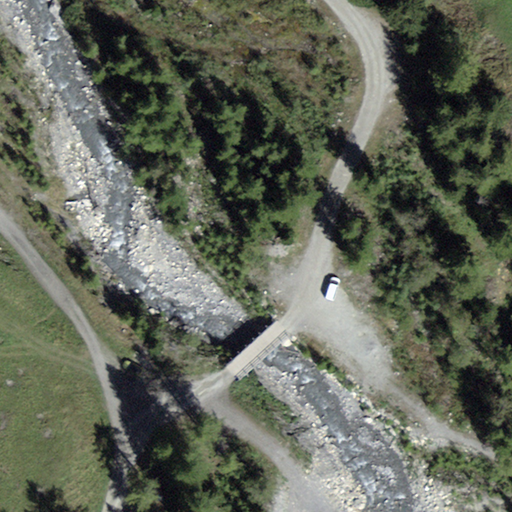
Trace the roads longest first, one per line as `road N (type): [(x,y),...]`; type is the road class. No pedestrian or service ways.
road 1 (track): [(336,0),(362,21),(375,64),(370,106),(331,201),(311,296),(200,399),(178,391),(133,393),(113,511)]
road 2 (track): [(511,462),(471,443),(311,296)]
road 3 (track): [(133,393),(97,357),(55,287),(0,221)]
